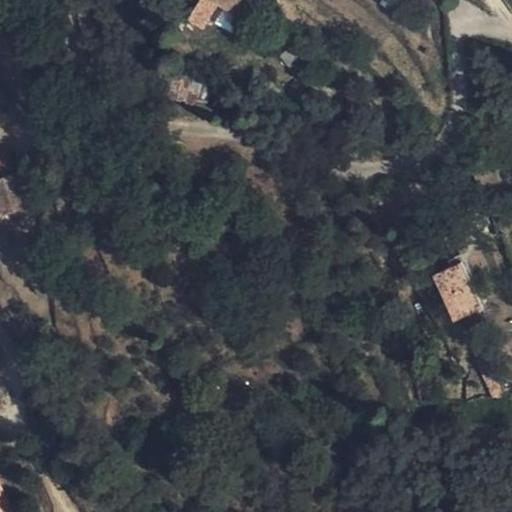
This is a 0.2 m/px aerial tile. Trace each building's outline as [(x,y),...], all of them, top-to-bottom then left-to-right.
[(212,0),(233,14),(241,0),(212,0)] [(241,0),(233,14),(239,18),(250,1),(248,0),(241,0)] [(205,4),(201,2),(193,18),(197,20),(205,4)] [(298,61),(289,51),(281,58),(291,69),(298,61)] [(207,103),(215,76),(173,65),(167,94),(207,103)] [(42,114),(37,102),(24,108),(29,120),(42,114)] [(0,200),(5,214),(34,204),(24,172),(0,180),(0,200)] [(456,320),(482,307),(462,263),(434,276),(456,320)] [(485,384),(493,399),(504,400),(499,386),(503,384),(493,364),(489,366),(485,358),(475,363),(485,384)] [(468,384),(468,403),(479,400),(483,400),(493,399),(485,384),(468,384)] [(0,511),(11,511),(0,481),(0,511)]
